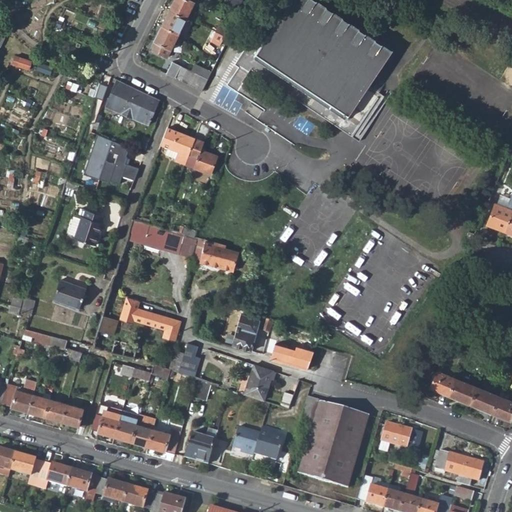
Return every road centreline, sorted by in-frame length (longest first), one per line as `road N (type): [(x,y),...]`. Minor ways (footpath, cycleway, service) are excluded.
road 1 (residential): [(0,426),(290,511)]
road 2 (residential): [(107,277),(174,91)]
road 3 (residential): [(511,448),(330,387)]
road 4 (residential): [(180,303),(191,340),(330,387)]
road 5 (residential): [(152,0),(125,56),(132,71),(174,91)]
